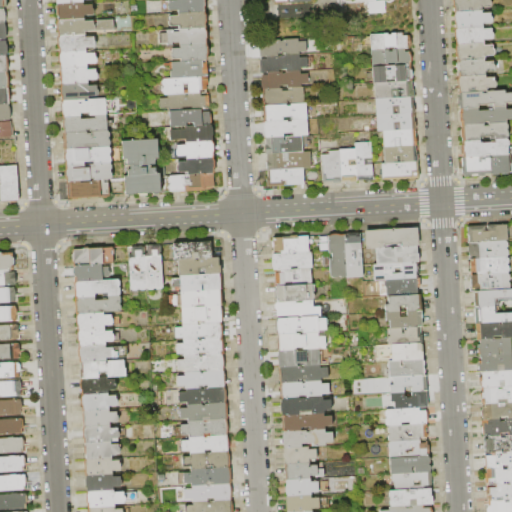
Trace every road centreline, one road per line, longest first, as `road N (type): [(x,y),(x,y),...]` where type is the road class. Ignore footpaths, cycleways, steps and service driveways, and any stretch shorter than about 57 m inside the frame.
road 1 (residential): [(511,198),(0,228)]
road 2 (residential): [(227,0),(257,511)]
road 3 (residential): [(28,0),(57,511)]
road 4 (residential): [(441,203),(457,511)]
road 5 (residential): [(428,0),(441,203)]
